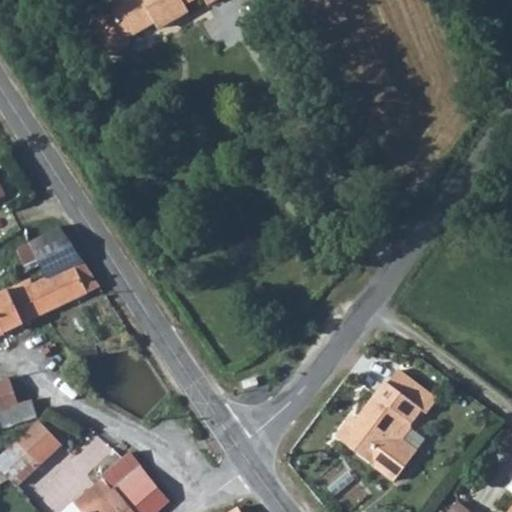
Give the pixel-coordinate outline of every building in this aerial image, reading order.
[(203,0),(139,0),(113,16),(116,22),(95,35),(115,67),(135,55),(130,47),(157,32),(161,40),(191,21),(187,15),(206,4),(203,0)] [(203,0),(206,4),(210,10),(227,0),(203,0)] [(61,228),(18,250),(28,270),(39,265),(47,280),(33,287),(30,282),(9,292),(26,325),(101,288),(61,228)] [(9,292),(0,296),(0,323),(5,335),(26,325),(9,292)] [(404,420),(410,426),(422,412),(425,414),(435,400),(396,371),(386,385),(384,384),(352,426),(348,422),(335,438),(393,483),(410,461),(395,451),(386,444),(404,420)] [(16,405),(7,382),(0,384),(0,431),(34,420),(28,402),(16,405)] [(404,420),(386,444),(395,451),(411,430),(410,426),(404,420)] [(38,425),(16,445),(26,456),(35,466),(58,445),(38,425)] [(14,443),(0,454),(0,487),(9,481),(5,475),(26,456),(16,445),(14,443)] [(301,461),(296,455),(292,460),(296,465),(301,461)] [(129,457),(120,463),(98,478),(102,483),(109,492),(112,490),(121,501),(130,511),(156,511),(167,502),(129,457)] [(109,492),(102,483),(91,493),(99,503),(88,511),(79,511),(73,505),(65,511),(107,511),(121,501),(112,490),(109,492)] [(130,511),(121,501),(107,511),(130,511)]
